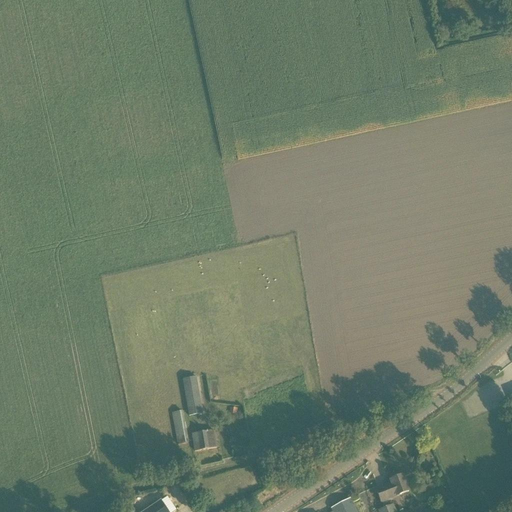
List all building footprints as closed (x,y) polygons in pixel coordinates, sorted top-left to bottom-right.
[(189,417),(190,416),(192,428),(201,426),(199,415),(202,414),(195,377),(182,379),(189,417)] [(171,413),(177,445),(189,443),(183,411),(171,413)] [(210,449),(217,448),(214,431),(207,432),(196,434),(192,434),(195,452),(199,451),(210,450),(210,449)] [(381,502),(408,492),(402,476),(390,481),(391,484),(376,489),(381,502)] [(208,504),(209,507),(212,511),(219,511),(234,502),(227,492),(208,504)] [(356,511),(350,499),(331,509),(332,511),(356,511)]
